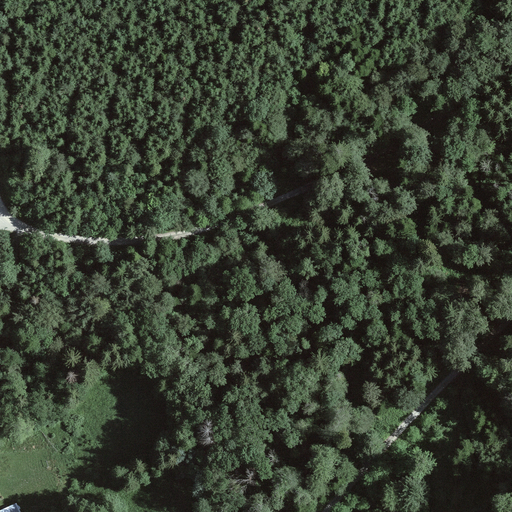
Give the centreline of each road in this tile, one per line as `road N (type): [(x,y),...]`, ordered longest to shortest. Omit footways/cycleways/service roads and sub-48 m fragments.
road 1 (track): [(0,226),(88,243),(185,235),(299,195),(405,141),(511,71)]
road 2 (track): [(329,511),(511,313)]
road 3 (track): [(23,229),(0,369)]
